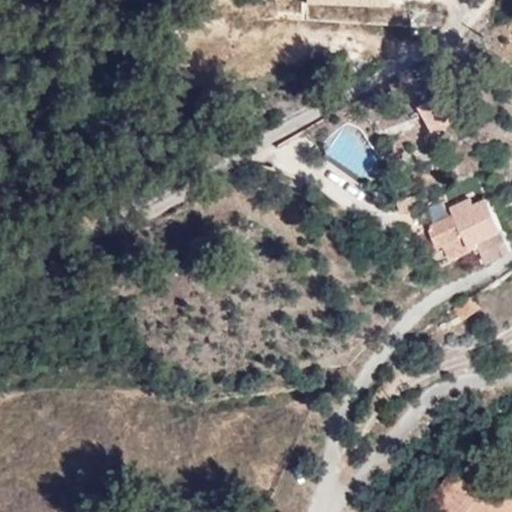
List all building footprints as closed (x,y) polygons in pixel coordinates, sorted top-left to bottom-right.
[(442,97),(421,109),(435,134),(456,123),(442,97)] [(422,194),(402,200),(405,211),(425,205),(422,194)] [(463,217),(461,212),(437,224),(436,224),(435,226),(434,227),(434,229),(434,230),(434,231),(441,246),(446,244),(453,258),(478,246),(480,252),(485,249),(490,262),(511,251),(511,243),(493,202),(463,217)] [(474,296),(458,308),(467,321),(483,309),(474,296)] [(511,511),(511,483),(471,451),(435,497),(454,511),(511,511)]
